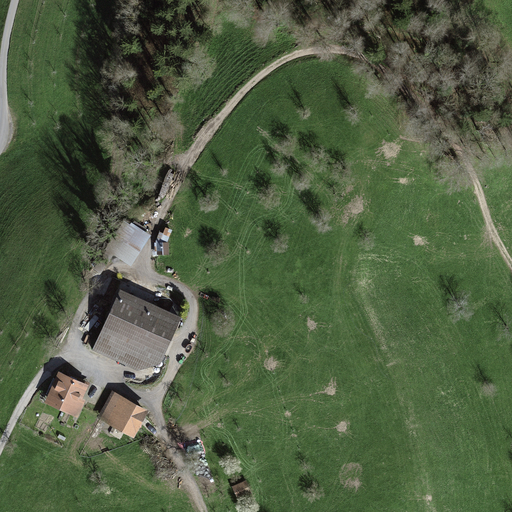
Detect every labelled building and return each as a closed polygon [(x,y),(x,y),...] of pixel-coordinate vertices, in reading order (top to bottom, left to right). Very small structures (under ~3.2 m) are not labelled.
[(135,263),(150,228),(120,215),(105,250),(135,263)] [(156,234),(157,255),(169,254),(168,234),(156,234)] [(184,320),(123,295),(94,352),(142,373),(165,367),(184,320)] [(94,388),(61,375),(48,408),(80,421),(94,388)] [(150,413),(117,397),(103,425),(136,441),(150,413)] [(198,432),(189,434),(193,452),(203,449),(198,432)] [(234,487),(238,496),(250,491),(246,482),(234,487)]
